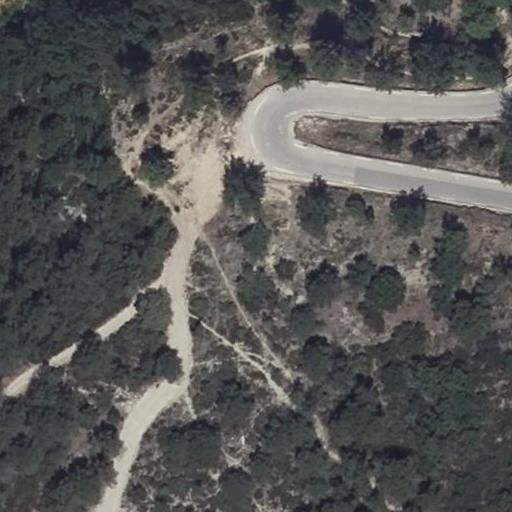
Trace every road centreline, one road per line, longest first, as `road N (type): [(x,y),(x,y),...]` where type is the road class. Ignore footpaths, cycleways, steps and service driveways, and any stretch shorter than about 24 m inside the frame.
road 1 (tertiary): [(511,198),(324,165),(280,151),(272,136),(276,119),(292,106),(317,101),(467,111),(511,104)]
road 2 (track): [(272,136),(231,161),(167,263),(171,336),(130,421),(102,511)]
